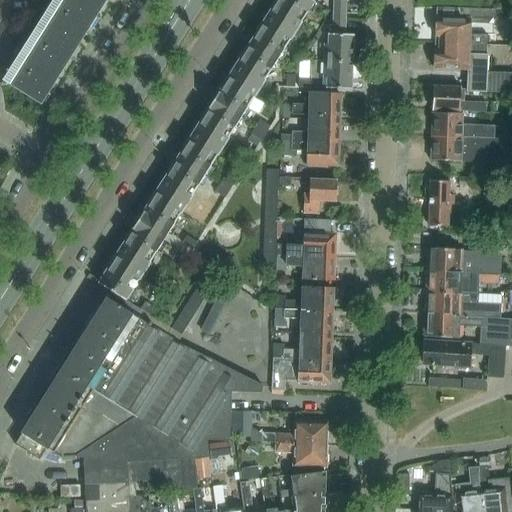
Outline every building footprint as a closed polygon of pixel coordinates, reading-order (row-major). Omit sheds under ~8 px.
[(61,0),(9,82),(2,78),(1,80),(41,105),(106,0),(61,0)] [(276,0),(268,14),(295,31),(314,1),(312,0),(276,0)] [(333,0),(332,35),(345,36),(345,0),(333,0)] [(458,8),(457,20),(436,19),(435,23),(434,25),(433,30),(435,31),(435,37),(439,37),(439,44),(468,45),(468,44),(474,44),(474,45),(486,45),(486,35),(474,35),(475,34),(469,34),(469,23),(493,23),(493,9),(458,8)] [(245,49),(230,74),(257,91),(295,31),(268,14),(255,34),(245,49)] [(328,46),(324,46),(323,61),(352,62),(353,36),(345,36),(332,35),(328,35),(328,46)] [(433,57),(433,62),(434,64),(434,69),(467,70),(467,72),(467,83),(467,91),(486,92),(486,73),(487,55),(485,55),(486,45),(474,45),(474,44),(468,44),(468,45),(439,44),(438,51),(434,51),(434,56),(433,57)] [(326,78),(326,88),(351,89),(352,62),(323,61),(323,78),(326,78)] [(511,73),(486,73),(486,92),(511,92),(511,73)] [(209,108),(192,133),(220,151),(222,147),(257,91),(230,74),(219,91),(209,108)] [(286,75),(286,87),(295,87),(295,75),(286,75)] [(299,80),(298,87),(310,88),(310,80),(299,80)] [(485,103),(470,103),(464,102),(464,90),(460,90),(460,88),(433,87),(433,88),(431,88),(431,103),(433,103),(433,111),(485,113),(485,103)] [(339,97),(339,93),(309,92),(309,105),(293,104),(292,114),(339,116),(339,106),(341,106),(341,97),(339,97)] [(432,113),(431,137),(494,139),(494,138),(494,129),(461,127),(462,115),(432,113)] [(292,131),(292,141),(338,143),(338,133),(340,131),(340,125),(338,123),(338,120),(308,119),(308,132),(292,131)] [(266,134),(270,127),(260,120),(255,127),(266,134)] [(255,127),(251,134),(262,140),(266,134),(255,127)] [(172,166),(155,193),(182,210),(220,151),(192,133),(182,150),(172,166)] [(511,138),(494,138),(494,139),(488,139),(431,137),(430,160),(511,163),(511,138)] [(280,141),(280,156),(289,157),(290,141),(280,141)] [(338,143),(292,141),(291,151),(307,151),(307,164),(337,165),(337,162),(339,159),(339,154),(337,152),(338,143)] [(459,185),(471,185),(472,177),(459,176),(459,185)] [(229,191),(233,184),(223,178),(219,184),(229,191)] [(279,178),(278,186),(290,187),(291,178),(279,178)] [(336,181),(311,180),(310,195),(305,194),(304,213),(317,213),(318,201),(335,201),(336,181)] [(453,210),(453,195),(448,195),(449,182),(429,181),(427,226),(447,226),(447,210),(453,210)] [(229,191),(219,184),(214,191),(225,198),(229,191)] [(130,232),(117,252),(144,270),(162,241),(168,233),(182,210),(155,193),(145,208),(141,216),(135,224),(130,232)] [(332,233),(303,232),(303,245),(276,244),(276,254),(331,256),(332,247),(334,247),(334,237),(332,237),(332,233)] [(198,242),(197,241),(187,235),(183,243),(193,249),(198,242)] [(490,236),(468,235),(467,246),(489,248),(490,236)] [(428,248),(427,271),(461,272),(478,273),(478,274),(499,275),(501,253),(462,251),(462,250),(428,248)] [(173,258),(183,264),(188,257),(178,250),(173,258)] [(102,275),(98,282),(112,291),(125,299),(144,270),(117,252),(102,275)] [(276,254),(275,270),(287,270),(287,264),(302,265),(301,279),(330,280),(331,277),(333,277),(333,267),(331,267),(331,256),(276,254)] [(208,271),(204,277),(214,284),(218,277),(208,271)] [(427,271),(426,293),(460,295),(478,295),(478,284),(478,274),(478,273),(461,272),(427,271)] [(478,274),(478,284),(499,285),(499,275),(478,274)] [(204,277),(200,284),(210,290),(214,284),(204,277)] [(200,284),(196,290),(206,296),(210,290),(200,284)] [(331,290),(331,287),(301,286),(301,301),(283,300),(283,295),(274,295),(273,309),(330,311),(330,300),(333,298),(333,293),(331,290)] [(196,290),(192,296),(202,303),(206,296),(196,290)] [(460,295),(426,293),(425,315),(459,317),(481,318),(500,319),(500,304),(460,302),(460,295)] [(192,296),(188,303),(198,309),(202,303),(192,296)] [(261,386),(183,345),(108,297),(103,305),(101,304),(61,368),(138,417),(137,418),(165,460),(195,458),(209,457),(208,441),(229,441),(231,392),(261,393),(261,386)] [(156,308),(155,308),(145,302),(141,309),(151,315),(156,308)] [(188,303),(184,309),(194,316),(198,309),(188,303)] [(184,309),(180,316),(190,322),(194,316),(184,309)] [(285,327),(286,317),(300,317),(299,332),(329,333),(329,329),(332,327),(332,322),(330,319),(330,311),(273,309),(273,327),(285,327)] [(459,326),(480,327),(481,318),(459,317),(425,315),(424,336),(458,337),(459,326)] [(180,316),(176,322),(186,328),(190,322),(180,316)] [(480,327),(480,344),(489,345),(497,345),(498,345),(505,346),(511,345),(511,319),(507,320),(500,319),(481,318),(480,327)] [(176,322),(172,328),(182,335),(186,328),(176,322)] [(272,343),(272,358),(328,360),(328,350),(331,348),(331,343),(329,340),(329,337),(329,333),(299,332),(299,334),(299,336),(299,350),(283,349),(283,344),(272,343)] [(469,343),(425,340),(423,364),(468,367),(469,343)] [(505,346),(498,345),(497,345),(489,345),(487,378),(503,379),(505,346)] [(272,358),(271,390),(283,390),(284,381),(327,382),(327,379),(330,376),(330,371),(328,369),(328,360),(272,358)] [(25,432),(18,443),(42,459),(48,449),(58,456),(62,458),(76,457),(84,457),(85,483),(128,482),(132,482),(134,482),(134,481),(147,481),(147,491),(196,488),(195,458),(165,460),(137,418),(138,417),(61,368),(22,430),(25,432)] [(231,412),(231,437),(250,438),(251,426),(251,412),(231,412)] [(275,433),(275,443),(325,445),(326,437),(328,434),(329,429),(326,427),(326,423),(294,422),(294,433),(275,433)] [(262,433),(251,426),(250,438),(250,442),(262,442),(262,433)] [(262,433),(262,442),(275,443),(275,433),(262,433)] [(230,442),(223,443),(224,456),(231,455),(230,442)] [(325,454),(325,445),(275,443),(275,452),(293,453),(292,466),(325,467),(325,463),(327,461),(328,455),(325,454)] [(208,457),(195,459),(196,469),(210,468),(208,457)] [(489,458),(478,458),(478,460),(478,467),(489,466),(489,458)] [(437,473),(437,474),(450,474),(449,460),(440,460),(437,462),(437,473)] [(256,466),(243,468),(245,481),(258,479),(256,466)] [(488,480),(488,479),(488,473),(492,473),(491,466),(489,466),(478,467),(477,467),(477,474),(480,511),(511,511),(511,482),(511,477),(488,480)] [(455,485),(457,511),(480,511),(477,474),(477,467),(468,468),(469,483),(455,485)] [(324,492),(324,489),(325,472),(292,476),(294,496),(324,492)] [(409,494),(409,474),(399,474),(399,494),(409,494)] [(419,492),(417,511),(453,511),(450,474),(437,474),(436,483),(435,493),(419,492)] [(284,511),(284,506),(272,508),(268,478),(255,480),(257,489),(261,489),(264,508),(265,508),(265,511),(284,511)] [(264,508),(252,510),(249,481),(240,483),(243,507),(244,507),(244,511),(265,511),(265,508),(264,508)] [(129,511),(129,497),(129,496),(135,496),(134,482),(128,482),(85,483),(86,508),(86,511),(129,511)] [(244,511),(244,507),(243,507),(225,509),(222,485),(212,487),(215,511),(221,510),(221,511),(244,511)] [(206,511),(203,511),(200,488),(193,489),(196,511),(206,511)] [(183,511),(181,491),(170,492),(172,511),(183,511)] [(323,511),(324,492),(294,496),(292,496),(293,511),(323,511)] [(129,497),(129,511),(139,511),(139,506),(141,506),(140,496),(135,496),(129,497)]
